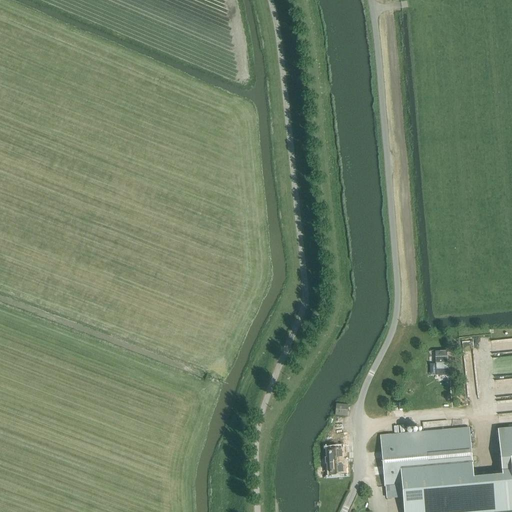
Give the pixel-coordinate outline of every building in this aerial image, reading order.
[(461,345),(462,353),(470,351),(469,344),(461,345)] [(492,375),(511,373),(511,353),(490,355),(492,375)] [(335,404),(334,416),(346,417),(347,405),(335,404)] [(402,418),(405,427),(415,424),(412,415),(402,418)] [(468,430),(381,436),(386,499),(399,498),(400,511),(511,511),(511,429),(497,431),(501,476),(472,479),(468,430)] [(334,442),(323,443),(325,461),(328,461),(329,475),(346,474),(344,449),(335,450),(334,442)]
